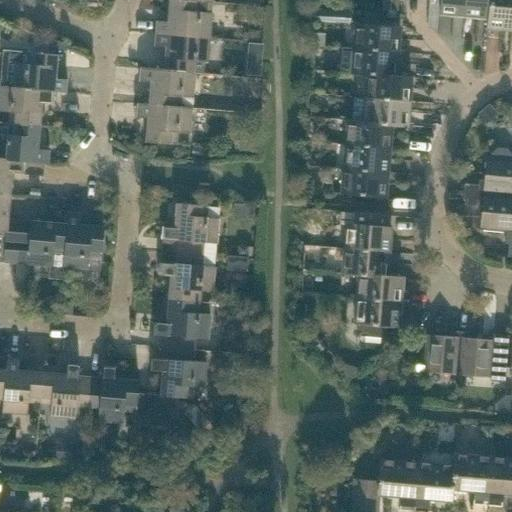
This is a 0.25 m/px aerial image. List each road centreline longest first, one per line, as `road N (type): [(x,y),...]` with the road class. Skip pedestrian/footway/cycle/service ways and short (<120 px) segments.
road 1 (residential): [(0,317),(11,326),(112,333),(123,315),(130,189),(109,170),(101,146),(110,39)]
road 2 (residential): [(478,90),(450,129),(439,164),(441,251),(476,277),(511,287)]
